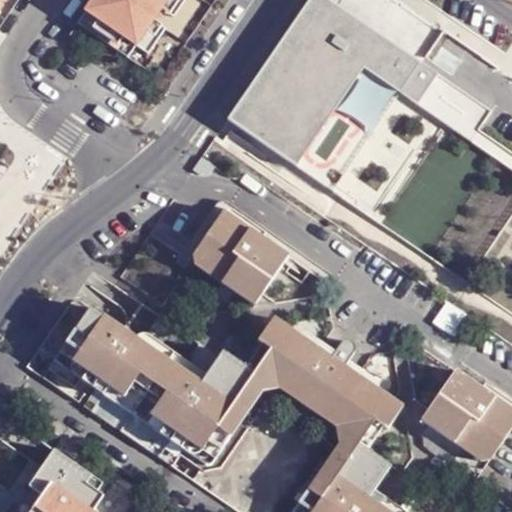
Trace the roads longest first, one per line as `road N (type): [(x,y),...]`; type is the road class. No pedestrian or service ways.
road 1 (unclassified): [(511,379),(229,191),(145,171)]
road 2 (residential): [(50,0),(17,47),(13,90),(127,181)]
road 3 (residential): [(145,171),(271,0)]
road 4 (residential): [(0,305),(39,246),(127,181)]
